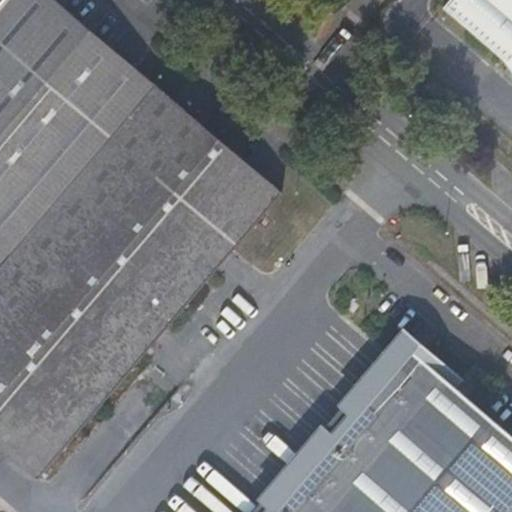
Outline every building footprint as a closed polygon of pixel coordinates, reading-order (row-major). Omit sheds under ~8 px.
[(0,0),(0,256),(149,82),(53,0),(0,0)] [(511,0),(448,0),(444,6),(511,64),(511,0)] [(275,190),(149,82),(0,256),(0,446),(33,475),(275,190)] [(400,328),(246,511),(290,511),(414,364),(399,352),(403,346),(447,384),(455,375),(400,328)] [(414,364),(290,511),(511,511),(511,439),(447,384),(403,346),(399,352),(414,364)]
